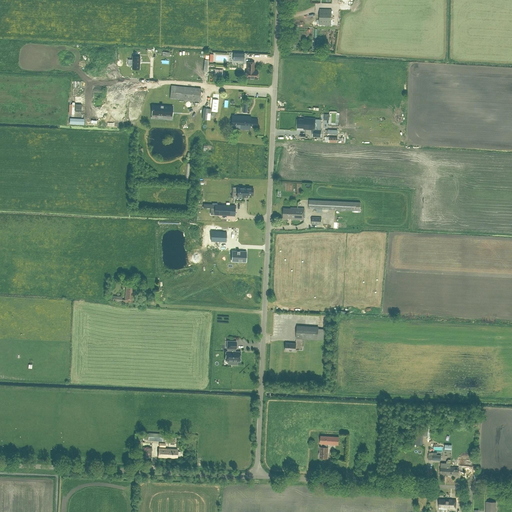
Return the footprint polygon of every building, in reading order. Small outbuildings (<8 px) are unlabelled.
[(331,25),(332,9),(320,9),(319,25),(331,25)] [(132,69),(135,69),(139,69),(140,63),(140,57),(136,56),(132,56),(132,62),(132,69)] [(246,78),(257,79),(258,71),(254,71),(254,62),(247,62),(247,70),(246,70),(246,78)] [(201,89),(171,87),(170,99),(200,102),(201,89)] [(152,105),(152,115),(157,115),(157,119),(162,119),(162,116),(172,116),(172,106),(152,105)] [(192,117),(190,117),(190,122),(198,123),(198,113),(193,112),(193,114),(192,114),(192,117)] [(250,126),(257,126),(257,119),(250,118),(251,116),(231,115),(231,129),(250,130),(250,126)] [(321,137),(321,130),(314,129),(315,118),(304,118),(303,119),(298,119),(298,128),(303,129),(313,130),(312,137),(321,137)] [(237,187),(237,197),(247,197),(247,195),(253,195),(253,188),(237,187)] [(360,211),(360,202),(309,200),(308,209),(335,210),(360,211)] [(237,216),(238,206),(218,205),(217,215),(237,216)] [(303,220),(304,208),(290,207),(290,208),(283,208),(283,219),(303,220)] [(226,232),(211,231),(211,241),(226,242),(226,232)] [(238,262),(241,262),(241,261),(246,262),(246,258),(246,255),(246,252),(239,251),(237,251),(232,251),(232,254),(232,258),(232,261),(238,261),(238,262)] [(136,303),(136,300),(132,300),(134,286),(126,285),(125,299),(130,300),(130,303),(136,303)] [(317,340),(318,327),(297,326),(296,339),(317,340)] [(236,349),(236,341),(227,341),(227,348),(227,351),(225,351),(225,361),(232,361),(232,364),(237,365),(237,361),(240,361),(240,352),(235,351),(235,349),(236,349)] [(295,351),(296,343),(286,343),(285,351),(295,351)] [(319,458),(327,458),(328,447),(327,447),(327,444),(338,445),(339,437),(321,436),(320,444),(321,444),(321,447),(320,447),(320,452),(319,453),(319,456),(319,457),(319,458)] [(177,450),(159,449),(158,457),(177,458),(177,456),(180,456),(181,452),(177,451),(177,450)] [(450,475),(450,467),(450,464),(441,463),(440,474),(450,475)] [(458,467),(450,467),(450,475),(458,475),(458,467)] [(439,499),(438,511),(446,511),(446,509),(455,509),(456,500),(447,499),(447,500),(439,499)] [(496,511),(497,510),(496,510),(496,503),(487,502),(486,511),(496,511)]
